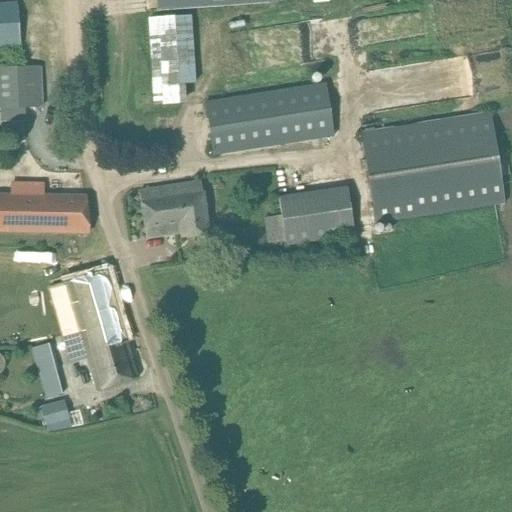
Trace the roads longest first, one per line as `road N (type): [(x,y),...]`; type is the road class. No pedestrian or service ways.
road 1 (unclassified): [(209,511),(92,168)]
road 2 (track): [(92,168),(79,129),(71,0)]
